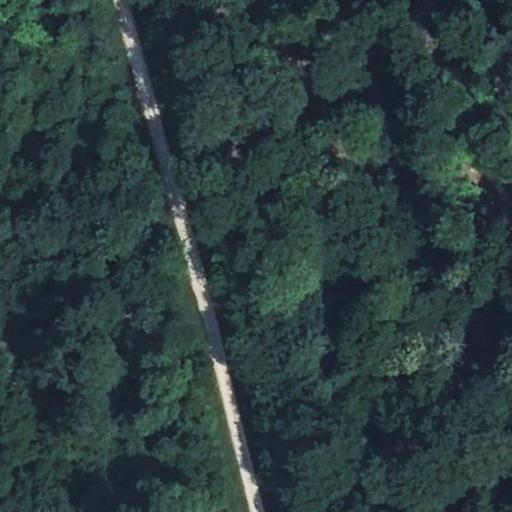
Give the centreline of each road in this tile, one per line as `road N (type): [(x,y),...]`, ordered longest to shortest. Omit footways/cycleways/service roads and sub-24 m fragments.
road 1 (track): [(194,294),(116,0)]
road 2 (track): [(251,511),(194,294)]
